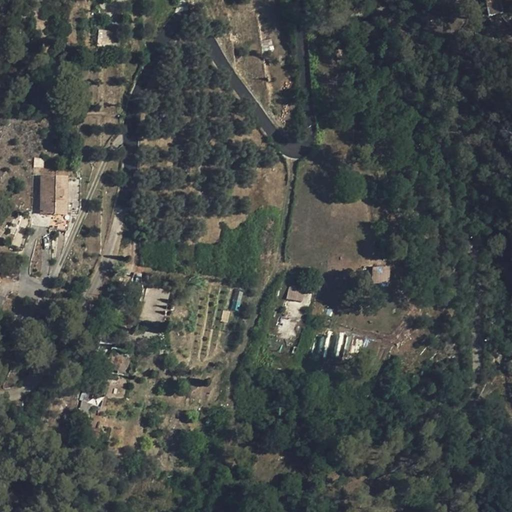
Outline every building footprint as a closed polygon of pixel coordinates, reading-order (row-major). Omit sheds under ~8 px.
[(489,15),(502,12),(499,0),(489,0),(486,1),(489,15)] [(98,42),(109,43),(110,31),(99,30),(98,42)] [(65,216),(66,179),(40,178),(40,215),(53,215),(53,216),(65,216)] [(65,216),(53,216),(48,229),(66,232),(70,215),(65,215),(65,216)] [(372,282),(390,282),(389,266),(372,266),(372,282)] [(287,299),(302,300),(303,287),(288,286),(287,299)] [(157,296),(153,313),(163,315),(166,298),(157,296)]
